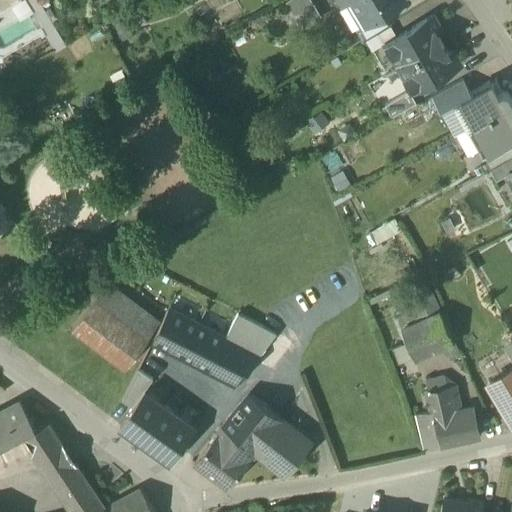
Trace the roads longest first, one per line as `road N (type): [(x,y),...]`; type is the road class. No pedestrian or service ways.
road 1 (residential): [(511,444),(179,510)]
road 2 (residential): [(0,359),(155,480),(179,510)]
